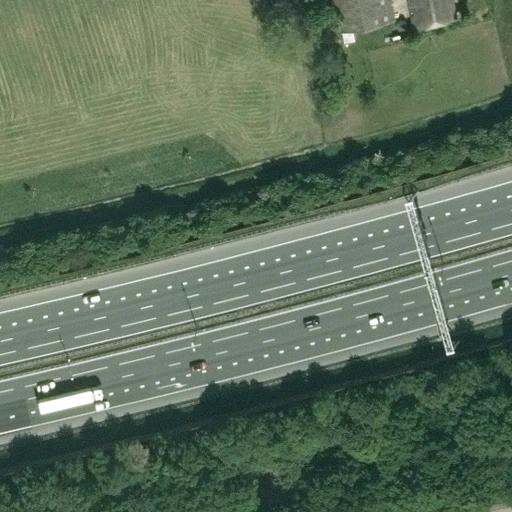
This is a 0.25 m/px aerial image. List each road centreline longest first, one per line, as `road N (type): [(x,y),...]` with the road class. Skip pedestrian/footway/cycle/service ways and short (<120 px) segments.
road 1 (track): [(0,236),(294,166),(511,97)]
road 2 (motorway): [(0,404),(331,327),(511,275)]
road 3 (motorway): [(511,212),(337,262),(0,340)]
